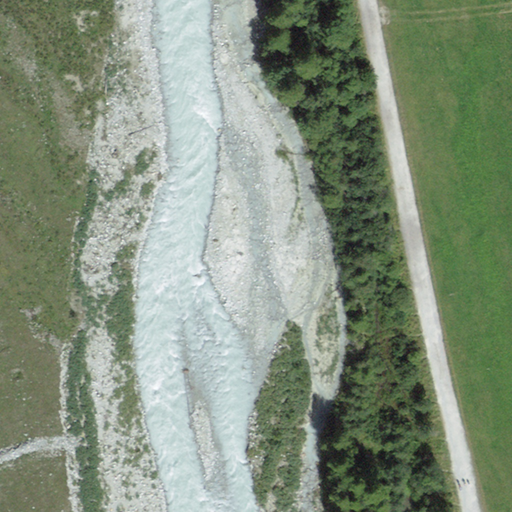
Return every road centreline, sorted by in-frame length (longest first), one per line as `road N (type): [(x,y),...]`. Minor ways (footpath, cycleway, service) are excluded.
road 1 (track): [(473,511),(368,0)]
road 2 (track): [(373,26),(511,12)]
